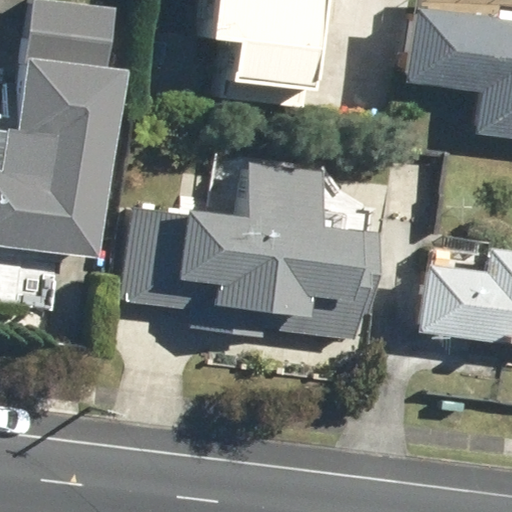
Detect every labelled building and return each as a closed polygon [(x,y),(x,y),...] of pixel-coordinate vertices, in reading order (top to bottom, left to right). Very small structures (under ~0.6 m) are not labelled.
[(28,0),(10,134),(0,132),(0,245),(100,259),(126,72),(106,69),(114,9),(48,0),(28,0)] [(226,95),(312,107),(326,0),(212,0),(206,46),(232,50),(226,95)] [(396,17),(390,87),(462,93),(458,137),(511,141),(511,16),(511,27),(396,17)] [(368,340),(378,233),(318,228),(324,173),(252,166),(247,217),(132,206),(122,302),(206,310),(205,324),(368,340)] [(511,258),(412,249),(403,344),(511,354),(511,258)]
